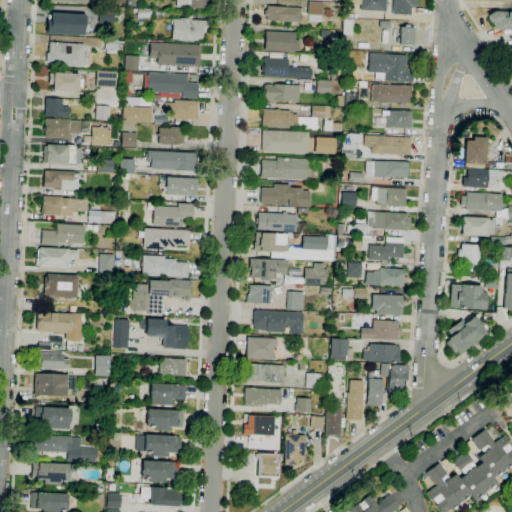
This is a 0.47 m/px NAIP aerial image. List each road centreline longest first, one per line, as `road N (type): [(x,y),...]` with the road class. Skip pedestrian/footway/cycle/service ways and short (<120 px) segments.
road 1 (residential): [(234,0),(209,511)]
road 2 (tertiary): [(18,0),(0,387)]
road 3 (secondary): [(511,343),(281,511)]
road 4 (residential): [(439,130),(421,410)]
